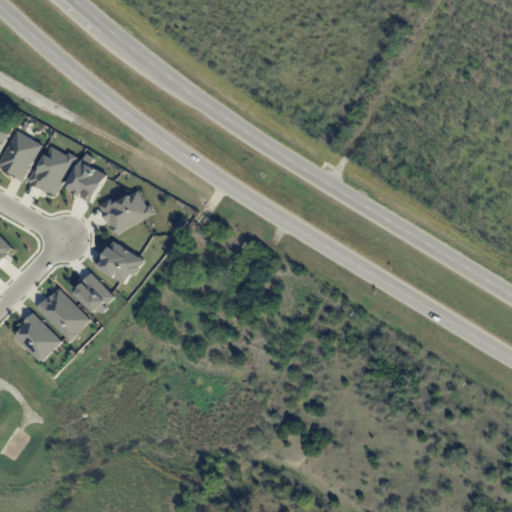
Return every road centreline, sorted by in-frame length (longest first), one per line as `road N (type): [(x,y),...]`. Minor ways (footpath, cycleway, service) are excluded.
road 1 (primary): [(0,0),(181,156),(511,359)]
road 2 (primary): [(511,297),(262,145),(109,32)]
road 3 (residential): [(110,142),(0,81)]
